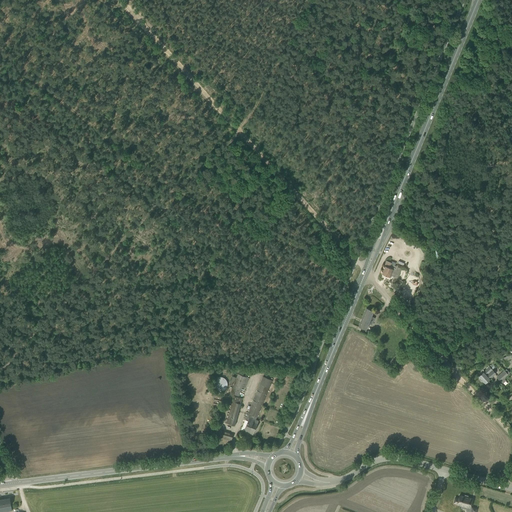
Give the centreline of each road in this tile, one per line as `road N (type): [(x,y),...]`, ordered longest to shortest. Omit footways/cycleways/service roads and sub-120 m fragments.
road 1 (track): [(0,365),(171,187)]
road 2 (primary): [(383,228),(477,0)]
road 3 (secondary): [(13,483),(230,457)]
road 4 (unclassified): [(511,434),(365,272)]
road 5 (track): [(238,131),(306,0)]
road 6 (primary): [(312,399),(365,272)]
road 7 (tertiary): [(445,470),(384,458),(324,483)]
road 8 (track): [(511,254),(443,359)]
